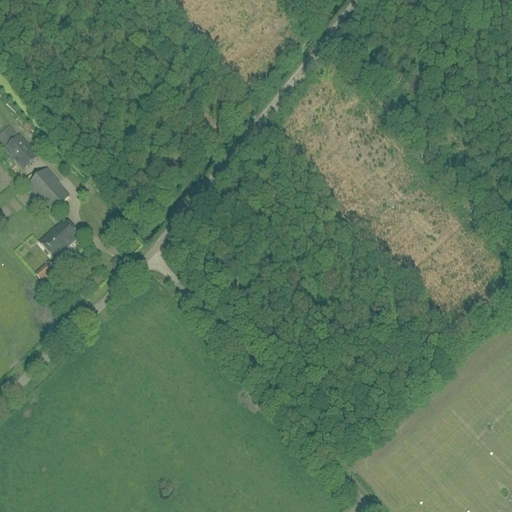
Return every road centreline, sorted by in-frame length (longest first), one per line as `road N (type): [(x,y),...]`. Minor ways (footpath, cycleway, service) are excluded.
road 1 (unclassified): [(370,511),(150,254)]
road 2 (unclassified): [(150,254),(360,0)]
road 3 (track): [(343,55),(511,254)]
road 4 (unclassified): [(0,404),(150,254)]
